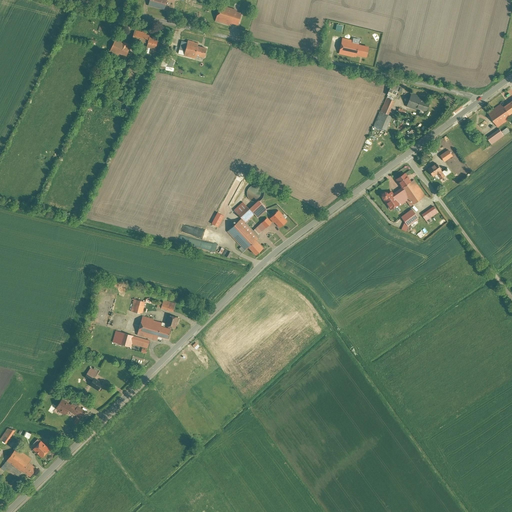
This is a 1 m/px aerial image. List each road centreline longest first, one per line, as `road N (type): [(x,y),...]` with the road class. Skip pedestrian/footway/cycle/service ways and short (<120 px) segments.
road 1 (tertiary): [(8,511),(271,255),(480,101)]
road 2 (unclassified): [(78,0),(480,101)]
road 3 (track): [(511,298),(405,154)]
